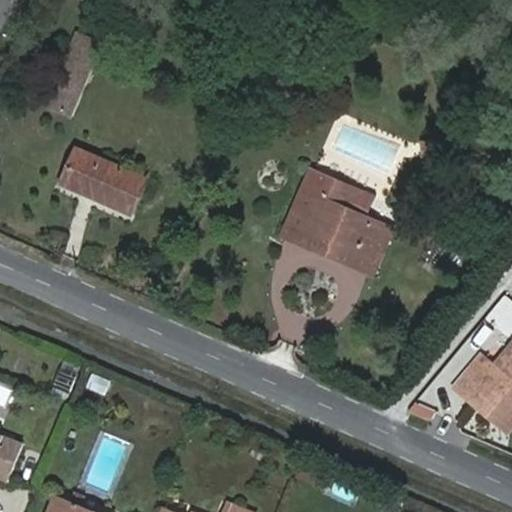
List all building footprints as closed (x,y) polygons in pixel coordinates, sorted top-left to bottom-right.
[(104,47),(78,35),(47,104),(73,115),(104,47)] [(424,145),(424,156),(436,156),(435,145),(424,145)] [(78,152),(63,184),(132,217),(147,185),(78,152)] [(343,249),(373,261),(387,226),(365,217),(373,197),(310,170),(302,191),(321,199),(307,234),(323,240),(325,235),(345,243),(343,249)] [(393,228),(387,226),(373,261),(343,249),(345,243),(325,235),(323,240),(307,234),(321,199),(302,191),(284,234),(374,273),(393,228)] [(511,401),(511,340),(489,366),(476,355),(449,388),(462,400),(470,390),(501,414),(511,401)] [(503,436),(511,425),(511,401),(501,414),(470,390),(462,400),(503,436)] [(24,442),(0,431),(0,476),(9,480),(24,442)] [(300,465),(297,478),(320,482),(323,469),(300,465)] [(74,488),(70,498),(82,503),(86,493),(74,488)] [(57,493),(49,511),(105,511),(82,503),(70,498),(57,493)]
